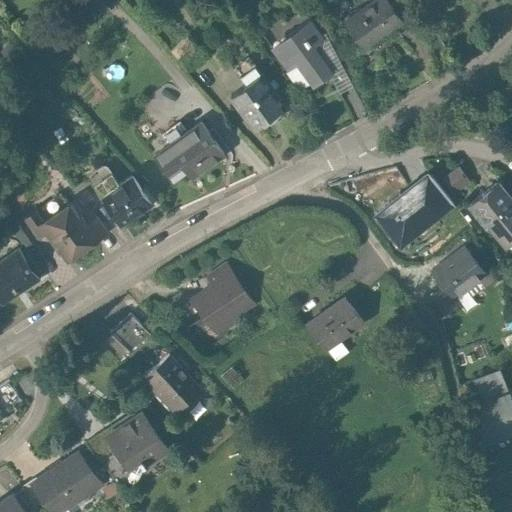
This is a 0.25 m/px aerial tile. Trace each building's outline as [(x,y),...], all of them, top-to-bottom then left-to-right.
[(92,0),(106,12),(116,0),(92,0)] [(391,30),(404,21),(392,4),(391,5),(387,0),(375,0),(348,20),(366,46),(390,28),(391,30)] [(274,44),(272,46),(288,69),(299,62),(314,84),(332,72),(313,45),(323,38),(310,19),(288,34),(291,39),(277,49),(274,44)] [(231,95),(255,125),(259,123),(265,124),(280,113),(281,106),(285,103),(277,93),(281,90),(273,79),(269,82),(262,72),(231,95)] [(190,175),(223,152),(201,121),(154,154),(171,178),(185,168),(190,175)] [(94,184),(102,195),(118,184),(110,173),(94,184)] [(118,184),(102,195),(121,222),(149,203),(131,176),(118,184)] [(375,212),(395,238),(425,214),(430,220),(444,209),(423,182),(404,197),(400,192),(375,212)] [(490,221),(508,244),(511,240),(511,207),(496,187),(486,194),(483,191),(469,202),(487,224),(490,221)] [(69,204),(43,221),(41,223),(47,230),(68,260),(72,257),(72,258),(80,259),(86,255),(87,248),(86,247),(99,239),(89,225),(87,226),(86,224),(81,217),(79,218),(69,204)] [(41,223),(43,221),(36,211),(24,217),(24,218),(13,226),(27,245),(47,230),(41,223)] [(97,217),(86,224),(87,226),(89,225),(99,239),(108,233),(97,217)] [(433,267),(444,282),(454,295),(486,270),(465,242),(433,267)] [(39,278),(41,277),(22,246),(0,259),(0,301),(1,303),(17,292),(16,290),(38,276),(39,278)] [(195,296),(208,316),(215,328),(254,302),(233,271),(232,272),(226,264),(208,276),(213,284),(195,296)] [(454,295),(444,282),(431,292),(447,313),(460,303),(454,295)] [(308,321),(326,347),(364,320),(349,298),(337,307),(334,303),(308,321)] [(224,341),(215,328),(208,316),(186,330),(203,355),(224,341)] [(156,388),(177,413),(200,394),(169,356),(143,377),(154,389),(156,388)] [(486,446),(511,435),(511,403),(498,369),(474,379),(483,402),(476,404),(484,425),(479,427),(486,446)] [(0,428),(16,418),(12,412),(22,405),(8,384),(0,389),(0,428)] [(167,456),(169,455),(140,416),(107,441),(129,470),(126,477),(130,481),(128,486),(131,489),(133,491),(137,488),(144,474),(147,471),(146,470),(166,455),(167,456)] [(47,511),(72,511),(100,493),(83,468),(84,467),(78,460),(33,491),(47,511)]
